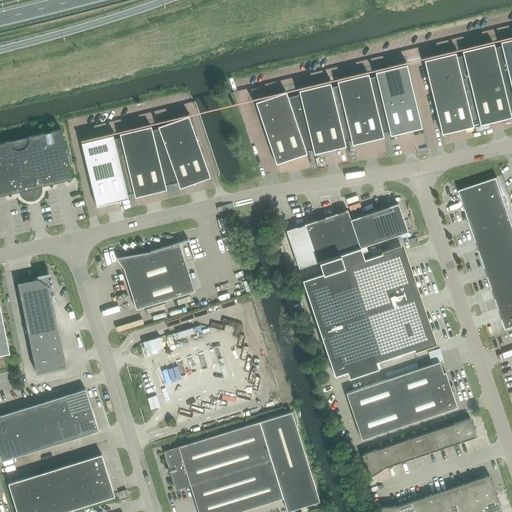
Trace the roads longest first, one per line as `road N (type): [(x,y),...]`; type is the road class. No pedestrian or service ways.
road 1 (unclassified): [(68,240),(275,190),(414,169)]
road 2 (unclassified): [(511,457),(414,169)]
road 3 (unclassified): [(152,511),(68,240)]
road 4 (trunk): [(0,50),(168,0)]
